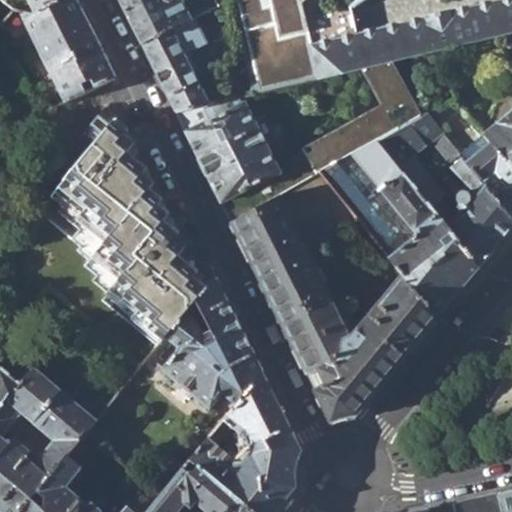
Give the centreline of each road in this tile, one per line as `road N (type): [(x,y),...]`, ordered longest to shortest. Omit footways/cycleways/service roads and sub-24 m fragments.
road 1 (residential): [(348,477),(312,432),(95,0)]
road 2 (secondary): [(511,267),(380,425),(348,477)]
road 3 (residential): [(511,470),(407,488),(348,477)]
